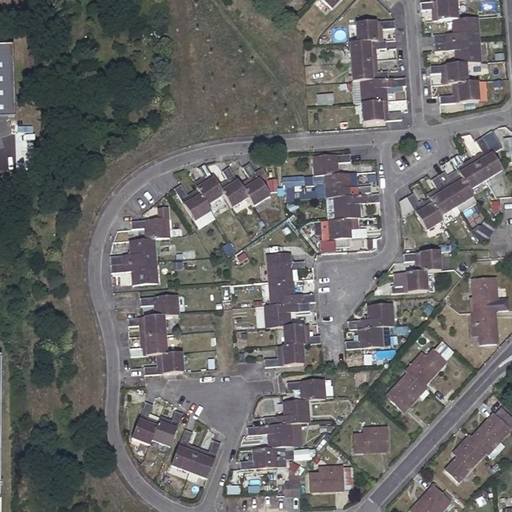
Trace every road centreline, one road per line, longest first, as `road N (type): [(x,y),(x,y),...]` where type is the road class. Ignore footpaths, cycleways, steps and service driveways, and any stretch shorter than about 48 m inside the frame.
road 1 (residential): [(382,138),(180,157),(112,204),(93,271),(112,345),(115,439),(127,470),(181,511)]
road 2 (residential): [(511,358),(366,511)]
road 3 (residential): [(387,185),(392,245),(336,298)]
road 4 (residential): [(418,133),(408,0)]
road 5 (residential): [(206,511),(233,433),(227,394)]
